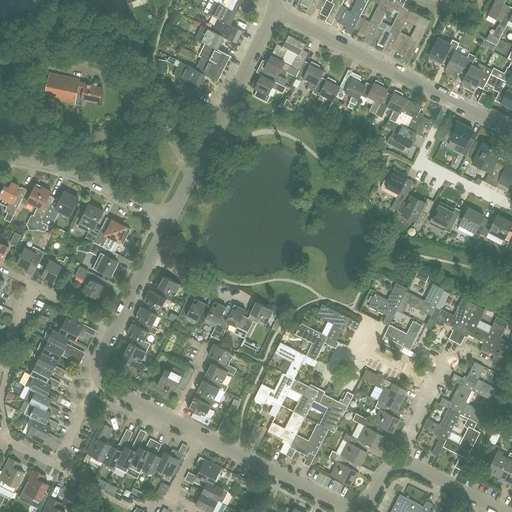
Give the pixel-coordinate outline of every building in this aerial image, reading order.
[(231,24),(237,12),(214,1),(212,0),(209,0),(204,11),(208,13),(217,18),(218,18),(231,24)] [(242,0),(212,0),(214,1),(237,12),(240,6),(242,0)] [(299,0),(301,1),(300,3),(308,7),(306,10),(313,13),(315,9),(315,8),(319,0),(299,0)] [(340,7),(343,0),(331,0),(331,2),(327,0),(319,0),(315,8),(315,9),(320,11),(319,13),(327,17),(325,19),(332,23),(335,18),(334,18),(340,6),(340,7)] [(360,17),(367,0),(355,0),(350,12),(340,7),(340,6),(334,18),(335,18),(340,21),(338,23),(346,27),(345,29),(351,33),(354,28),(353,28),(359,16),(360,17)] [(379,26),(382,20),(387,10),(391,1),(390,0),(380,0),(369,21),(360,17),(359,16),(353,28),(354,28),(359,31),(358,33),(365,37),(364,39),(371,42),(373,38),(379,26)] [(511,14),(511,6),(503,3),(504,0),(495,0),(488,14),(501,21),(499,25),(505,28),(509,20),(511,14)] [(392,47),(400,32),(406,21),(406,20),(411,11),(403,6),(403,7),(393,2),(393,1),(391,1),(387,10),(392,13),(393,10),(398,12),(389,31),(379,26),(373,38),(378,40),(377,43),(384,46),(383,49),(390,52),(393,47),(392,47)] [(409,62),(430,20),(411,11),(406,20),(406,21),(416,26),(410,37),(400,32),(392,47),(393,47),(398,49),(396,52),(404,56),(402,59),(409,62)] [(236,43),(243,30),(231,24),(218,18),(217,18),(211,30),(224,37),(236,43)] [(211,30),(202,25),(195,38),(205,43),(207,44),(208,44),(218,49),(224,37),(211,30)] [(499,25),(490,42),(497,45),(500,39),(505,28),(499,25)] [(304,61),(308,53),(303,50),(306,44),(288,35),(282,46),(277,44),(271,55),(281,61),(281,60),(287,50),(297,55),(288,73),(295,77),(299,70),(304,61)] [(455,51),(459,43),(452,40),(450,43),(438,37),(428,56),(436,60),(436,59),(442,62),(444,58),(449,61),(450,61),(455,51)] [(230,55),(218,49),(208,44),(207,44),(205,43),(199,56),(201,57),(224,68),(230,55)] [(471,65),(476,57),(469,53),(467,57),(455,51),(450,61),(449,61),(445,70),(453,73),(455,69),(466,75),(471,65)] [(278,75),(281,68),(287,71),(290,65),(281,60),(281,61),(271,55),(268,61),(265,59),(261,67),(267,70),(264,76),(277,83),(280,76),(278,75)] [(201,57),(195,69),(205,74),(205,75),(218,81),(224,68),(201,57)] [(166,60),(158,59),(156,77),(164,78),(165,72),(168,73),(168,66),(166,66),(166,60)] [(511,60),(511,61),(508,67),(501,79),(506,81),(511,84),(511,60)] [(205,74),(195,69),(180,61),(173,74),(189,82),(185,90),(198,96),(202,88),(199,87),(205,75),(205,74)] [(313,90),(320,77),(321,77),(323,71),(318,68),(319,65),(311,61),(310,64),(304,61),(299,70),(295,77),(302,80),(303,78),(310,82),(307,87),(313,90)] [(487,80),(491,74),(492,70),(478,63),(476,67),(471,65),(466,75),(461,83),(469,87),(471,83),(483,89),(487,80)] [(365,85),(360,82),(361,80),(359,79),(360,77),(348,70),(339,86),(340,87),(338,91),(335,96),(341,99),(345,92),(352,95),(349,101),(355,104),(360,95),(365,85)] [(50,73),(45,98),(75,104),(77,90),(79,82),(80,79),(50,73)] [(492,83),(494,84),(497,77),(495,76),(491,74),(487,80),(492,83)] [(286,87),(280,84),(280,85),(277,83),(264,76),(261,75),(258,80),(255,79),(251,87),(257,90),(254,96),(266,102),(270,95),(268,94),(271,88),(282,93),(286,87)] [(335,96),(338,91),(340,87),(339,86),(334,84),(336,81),(328,77),(326,80),(321,77),(320,77),(313,90),(312,92),(319,96),(320,94),(327,97),(324,103),(322,102),(319,109),(327,113),(335,96)] [(382,86),(383,84),(375,79),(372,85),(366,82),(365,85),(360,95),(366,98),(367,96),(374,99),(369,111),(375,114),(378,109),(379,105),(386,92),(387,89),(382,86)] [(487,80),(483,89),(488,91),(492,83),(487,80)] [(511,84),(506,81),(500,93),(504,95),(500,102),(511,108),(511,84)] [(77,90),(77,95),(82,96),(82,98),(100,102),(103,88),(93,86),(93,85),(79,82),(77,90)] [(401,111),(407,99),(401,96),(403,93),(395,89),(392,95),(386,92),(379,105),(378,109),(375,114),(381,117),(387,106),(394,110),(389,119),(396,122),(401,111)] [(293,107),(289,100),(287,99),(284,105),(292,109),(293,107)] [(418,114),(421,106),(407,99),(401,111),(396,122),(400,124),(407,128),(416,133),(421,136),(429,120),(418,114)] [(413,139),(416,133),(407,128),(400,124),(396,122),(389,119),(386,126),(399,132),(395,139),(389,136),(386,142),(403,151),(406,145),(411,148),(415,140),(413,139)] [(81,123),(74,121),(73,122),(69,121),(68,128),(79,131),(81,123)] [(459,122),(450,139),(457,143),(454,150),(466,156),(474,140),(468,137),(473,129),(459,122)] [(470,147),(467,154),(475,158),(473,163),(489,171),(486,178),(484,181),(495,187),(498,181),(511,187),(511,168),(506,166),(505,166),(495,161),(495,160),(500,151),(483,142),(479,151),(476,150),(480,143),(474,140),(470,147)] [(382,185),(381,187),(382,189),(383,190),(391,194),(393,191),(398,193),(391,208),(398,211),(406,194),(400,191),(408,176),(394,169),(392,173),(387,171),(383,179),(384,179),(382,185)] [(17,190),(19,186),(11,182),(9,187),(4,185),(0,194),(0,197),(1,198),(0,199),(0,203),(7,207),(5,212),(9,214),(6,220),(10,222),(23,197),(18,194),(20,191),(17,190)] [(42,222),(49,208),(50,206),(45,203),(51,191),(37,184),(27,202),(37,207),(33,215),(31,216),(27,224),(38,230),(42,222)] [(69,216),(79,198),(64,191),(54,211),(49,208),(42,222),(52,227),(60,211),(69,216)] [(425,203),(416,198),(411,195),(407,203),(402,213),(416,220),(413,225),(420,229),(428,213),(422,210),(425,203)] [(438,227),(449,233),(459,214),(449,209),(450,206),(440,201),(435,210),(437,211),(433,220),(440,224),(438,227)] [(85,238),(94,242),(101,228),(96,226),(103,211),(89,204),(80,222),(91,227),(85,238)] [(460,225),(458,229),(466,234),(468,229),(474,232),(471,237),(477,240),(480,234),(485,225),(484,225),(479,223),(484,214),(468,206),(459,224),(460,225)] [(485,225),(480,234),(486,237),(489,232),(503,239),(504,238),(508,230),(511,222),(511,220),(497,213),(493,222),(488,219),(484,225),(485,225)] [(107,231),(101,228),(94,242),(108,249),(107,249),(111,251),(116,240),(123,243),(130,229),(112,220),(107,231)] [(65,238),(68,233),(60,229),(57,234),(65,238)] [(0,262),(1,263),(9,247),(0,242),(0,262)] [(105,255),(107,249),(108,249),(94,242),(90,252),(98,256),(92,266),(111,276),(118,262),(105,255)] [(45,252),(39,249),(33,246),(31,251),(25,248),(17,263),(29,270),(31,264),(37,267),(45,252)] [(66,256),(64,261),(59,259),(56,263),(50,260),(41,276),(54,282),(59,271),(65,274),(72,259),(66,256)] [(107,288),(105,287),(106,286),(91,279),(93,274),(80,267),(75,276),(87,282),(83,290),(99,298),(101,295),(103,296),(107,288)] [(172,301),(181,283),(164,275),(158,286),(160,287),(157,293),(167,298),(166,298),(172,301)] [(389,324),(396,310),(406,291),(407,288),(396,282),(387,299),(375,293),(373,297),(371,296),(368,302),(370,303),(368,306),(386,315),(382,323),(388,326),(389,324)] [(435,306),(439,298),(444,289),(432,283),(424,300),(406,291),(396,310),(402,313),(407,303),(430,315),(429,318),(435,321),(441,309),(435,306)] [(161,309),(166,298),(167,298),(157,293),(150,289),(144,301),(149,303),(147,308),(158,314),(158,315),(163,318),(167,311),(161,309)] [(198,321),(203,309),(206,304),(194,297),(191,303),(186,301),(178,318),(183,321),(186,315),(197,320),(198,321)] [(454,341),(473,304),(462,298),(453,315),(441,309),(435,321),(435,322),(440,325),(443,324),(444,322),(454,327),(448,338),(454,341)] [(445,301),(439,298),(435,306),(441,309),(445,301)] [(217,324),(223,312),(226,306),(214,300),(211,306),(208,312),(203,309),(198,321),(197,320),(194,326),(200,329),(206,318),(217,323),(217,324)] [(247,332),(256,316),(267,322),(273,310),(256,301),(250,312),(248,317),(242,315),(237,327),(243,330),(247,332)] [(237,327),(242,315),(245,310),(233,304),(231,309),(228,315),(223,312),(217,324),(217,323),(213,329),(223,334),(229,323),(237,327)] [(360,323),(322,304),(316,315),(333,324),(327,336),(336,341),(345,324),(356,329),(360,323)] [(488,333),(476,327),(485,309),(473,304),(454,341),(460,344),(466,333),(467,333),(484,342),(488,333)] [(152,325),(158,315),(158,314),(147,308),(141,306),(135,317),(141,320),(138,325),(149,331),(149,332),(155,335),(158,328),(152,325)] [(83,337),(88,327),(68,316),(65,321),(59,332),(69,338),(75,340),(77,335),(83,337)] [(509,351),(497,344),(508,322),(497,316),(488,333),(484,342),(480,348),(494,355),(491,361),(502,366),(509,351)] [(422,325),(416,322),(413,320),(406,333),(389,324),(388,326),(380,342),(381,342),(399,352),(402,346),(410,349),(422,325)] [(145,340),(149,332),(149,331),(138,325),(133,323),(127,334),(134,338),(131,343),(147,351),(151,343),(145,340)] [(327,336),(301,323),(295,334),(312,343),(306,355),(315,360),(324,343),(335,348),(339,342),(336,341),(327,336)] [(67,343),(69,338),(59,332),(49,327),(45,333),(50,336),(48,341),(74,354),(77,349),(67,343)] [(74,354),(48,341),(43,338),(37,349),(58,360),(61,355),(71,360),(74,354)] [(245,348),(249,341),(244,338),(241,346),(245,348)] [(147,351),(131,343),(129,342),(123,354),(126,355),(123,361),(140,369),(144,371),(147,365),(141,362),(147,351)] [(306,355),(280,342),(274,354),(291,362),(285,374),(294,379),(303,362),(315,367),(318,361),(315,360),(306,355)] [(225,363),(231,352),(214,343),(210,350),(208,355),(213,358),(219,361),(216,366),(228,372),(233,375),(236,369),(225,363)] [(55,365),(58,360),(37,349),(34,355),(39,358),(36,363),(52,371),(52,372),(63,377),(66,371),(55,365)] [(451,380),(459,384),(459,383),(472,390),(471,390),(488,399),(494,387),(477,379),(484,366),(474,361),(465,379),(454,373),(451,380)] [(50,376),(52,372),(52,371),(36,363),(30,374),(36,377),(52,385),(57,388),(60,382),(50,376)] [(222,383),(228,372),(216,366),(211,363),(205,375),(211,377),(208,383),(219,389),(225,392),(228,386),(222,383)] [(173,366),(171,371),(165,368),(163,374),(157,385),(168,391),(171,385),(177,388),(180,383),(186,386),(194,369),(190,367),(187,366),(185,371),(173,366)] [(404,396),(402,395),(405,389),(383,378),(377,375),(366,369),(361,377),(361,378),(376,385),(371,396),(377,400),(378,400),(392,407),(391,407),(397,410),(404,396)] [(275,417),(290,388),(289,388),(294,379),(285,374),(283,373),(274,390),(262,384),(255,398),(254,399),(264,404),(266,398),(275,402),(269,413),(275,417)] [(49,391),(52,385),(36,377),(30,388),(51,399),(51,400),(56,402),(60,396),(49,391)] [(318,391),(294,379),(289,388),(290,388),(302,394),(293,411),(305,417),(313,400),(319,403),(324,394),(325,392),(319,388),(318,391)] [(214,400),(219,389),(208,383),(202,380),(198,388),(196,391),(202,394),(199,399),(211,405),(211,406),(216,409),(219,403),(214,400)] [(465,402),(471,390),(472,390),(459,383),(459,384),(450,401),(442,397),(439,403),(443,405),(448,408),(459,414),(477,423),(482,412),(483,411),(465,402)] [(49,404),(51,400),(51,399),(30,388),(24,400),(30,403),(35,406),(35,405),(51,413),(51,414),(56,416),(60,410),(49,404)] [(353,394),(353,395),(355,398),(359,398),(362,396),(362,392),(356,389),(353,394)] [(353,395),(353,394),(347,391),(341,403),(324,394),(319,403),(328,408),(319,424),(328,429),(334,432),(353,395)] [(205,417),(211,406),(211,405),(199,399),(194,397),(190,405),(188,408),(194,411),(191,417),(208,425),(211,420),(205,417)] [(400,419),(389,413),(391,407),(392,407),(378,400),(375,407),(379,409),(372,422),(376,424),(393,433),(400,419)] [(443,405),(439,403),(435,402),(432,407),(440,411),(443,405)] [(59,424),(49,418),(51,414),(51,413),(35,405),(35,406),(30,403),(24,414),(30,417),(35,419),(51,427),(56,430),(59,424)] [(11,418),(16,409),(5,404),(6,407),(6,411),(8,416),(11,418)] [(234,415),(237,408),(235,408),(230,405),(227,412),(232,414),(234,415)] [(442,446),(447,437),(459,414),(448,408),(439,424),(427,418),(422,427),(440,436),(431,453),(438,456),(443,446),(442,446)] [(296,434),(305,417),(293,411),(285,428),(272,422),(267,431),(285,440),(279,451),(286,455),(296,434)] [(373,430),(376,424),(372,422),(356,413),(352,420),(364,426),(357,439),(359,440),(377,449),(384,435),(373,430)] [(48,432),(51,427),(35,419),(30,417),(25,427),(26,428),(29,430),(27,435),(57,450),(63,439),(48,432)] [(224,434),(229,425),(222,422),(218,431),(224,434)] [(310,464),(328,429),(319,424),(317,423),(308,440),(296,434),(286,455),(291,458),(295,450),(307,456),(303,463),(309,467),(310,464)] [(459,443),(447,437),(442,446),(443,446),(460,455),(454,467),(461,470),(480,432),(473,429),(468,426),(459,443)] [(103,461),(111,445),(106,442),(108,437),(97,432),(87,453),(103,461)] [(356,446),(359,440),(357,439),(346,433),(342,439),(347,441),(340,454),(340,455),(349,459),(349,460),(360,465),(367,451),(356,446)] [(126,445),(126,446),(129,440),(122,437),(117,448),(111,445),(103,461),(108,463),(106,467),(113,471),(115,467),(118,462),(117,462),(126,445)] [(139,446),(140,446),(142,441),(136,438),(131,448),(126,446),(126,445),(117,462),(118,462),(115,467),(126,473),(129,467),(132,462),(131,462),(139,446)] [(143,467),(156,441),(150,438),(145,449),(140,446),(139,446),(131,462),(132,462),(129,467),(139,473),(143,467)] [(156,467),(162,457),(156,454),(162,444),(156,441),(143,467),(154,473),(157,468),(156,467)] [(508,458),(507,458),(501,455),(502,452),(498,450),(499,446),(494,443),(488,456),(493,459),(487,470),(499,476),(508,458)] [(173,476),(184,455),(173,449),(170,455),(164,452),(162,457),(156,467),(157,468),(173,476)] [(357,471),(346,465),(349,460),(349,459),(340,455),(340,454),(332,450),(329,457),(337,461),(330,474),(350,485),(357,471)] [(511,481),(511,478),(511,452),(510,452),(507,458),(508,458),(499,476),(511,481)] [(213,483),(221,467),(200,457),(194,468),(200,471),(197,476),(212,484),(213,483)] [(0,477),(0,485),(14,492),(24,472),(18,469),(21,463),(10,458),(0,477)] [(45,476),(34,470),(19,498),(31,504),(35,496),(41,499),(48,484),(43,481),(45,476)] [(92,484),(95,476),(87,472),(85,476),(84,480),(92,484)] [(101,488),(104,490),(106,486),(107,482),(95,476),(92,484),(101,488)] [(222,503),(228,491),(213,483),(212,484),(197,476),(194,481),(205,487),(202,492),(222,503)] [(116,493),(118,489),(118,488),(114,486),(112,489),(110,493),(115,495),(115,494),(116,493)] [(212,511),(217,511),(222,503),(202,492),(191,486),(188,493),(199,498),(196,504),(211,511),(212,511)] [(245,500),(249,493),(243,490),(240,497),(245,500)] [(420,511),(423,506),(399,494),(390,511),(405,511),(407,509),(411,511),(420,511)] [(62,503),(51,498),(43,511),(60,511),(58,511),(62,503)] [(428,511),(432,504),(426,501),(423,506),(420,511),(428,511)]
